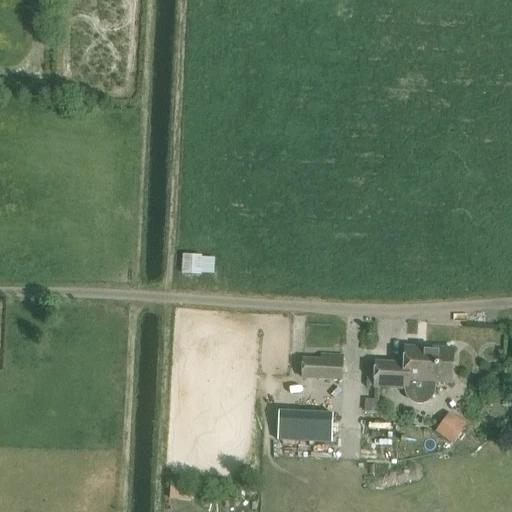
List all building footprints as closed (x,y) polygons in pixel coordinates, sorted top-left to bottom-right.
[(201,276),(202,256),(183,255),(182,275),(201,276)] [(433,391),(434,383),(451,384),(453,351),(405,348),(404,365),(376,363),(375,388),(406,390),(406,392),(406,394),(407,396),(408,397),(409,399),(411,400),(412,402),(414,403),(416,403),(418,404),(420,404),(422,403),(424,403),(426,402),(428,401),(429,400),(431,398),(432,397),(433,395),(433,393),(433,391)] [(341,381),(342,357),(322,356),(322,361),(304,360),(303,379),(341,381)] [(334,441),(333,411),(277,413),(278,442),(302,441),(303,449),(317,448),(317,442),(334,441)] [(451,440),(464,422),(450,411),(437,429),(451,440)] [(364,428),(384,430),(385,419),(365,417),(364,428)] [(172,504),(193,503),(192,486),(171,487),(172,504)]
